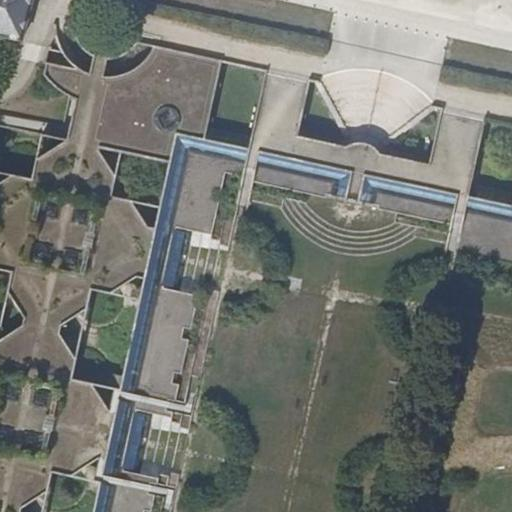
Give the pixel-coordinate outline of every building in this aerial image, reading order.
[(32,0),(0,0),(0,35),(22,41),(32,0)] [(69,139),(37,160),(33,178),(14,175),(0,183),(0,269),(12,272),(9,290),(26,315),(24,325),(0,340),(0,511),(22,511),(24,506),(50,490),(54,471),(73,475),(98,458),(107,459),(117,410),(109,408),(91,382),(73,378),(77,360),(61,335),(64,322),(89,306),(93,289),(111,293),(139,274),(147,276),(157,228),(150,226),(132,199),(113,195),(117,177),(100,152),(100,146),(123,151),(172,160),(178,134),(356,172),(511,204),(511,122),(484,117),(484,120),(443,110),(432,164),(381,153),(376,145),(370,141),(363,140),(362,140),(358,141),(348,146),(298,135),(310,80),(270,72),(270,70),(137,40),(130,50),(119,58),(108,60),(105,77),(92,75),(96,57),(88,51),(79,40),(77,28),(58,24),(52,50),(63,52),(70,61),(80,69),(50,63),(47,74),(54,83),(63,90),(78,98),(69,139)] [(33,178),(37,160),(42,135),(0,126),(0,171),(14,175),(33,178)] [(161,205),(172,160),(123,151),(117,177),(113,195),(132,199),(161,205)] [(12,272),(0,269),(0,333),(9,290),(12,272)] [(142,299),(111,293),(93,289),(89,306),(77,360),(73,378),(91,382),(123,388),(142,299)] [(96,511),(103,481),(73,475),(54,471),(50,490),(45,511),(96,511)]
